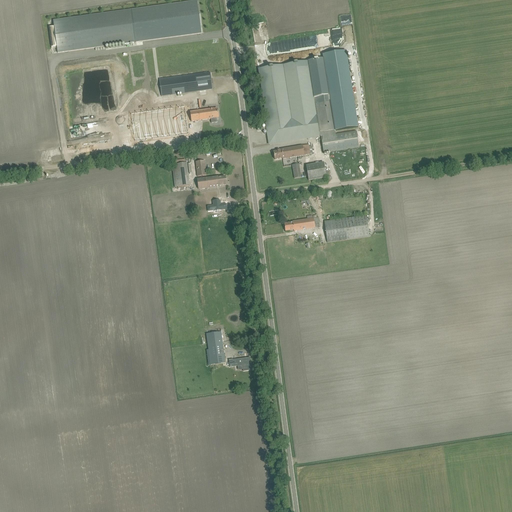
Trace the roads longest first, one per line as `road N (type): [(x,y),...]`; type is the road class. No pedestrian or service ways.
road 1 (unclassified): [(296,511),(227,0)]
road 2 (track): [(511,158),(253,198)]
road 3 (track): [(0,173),(245,137)]
